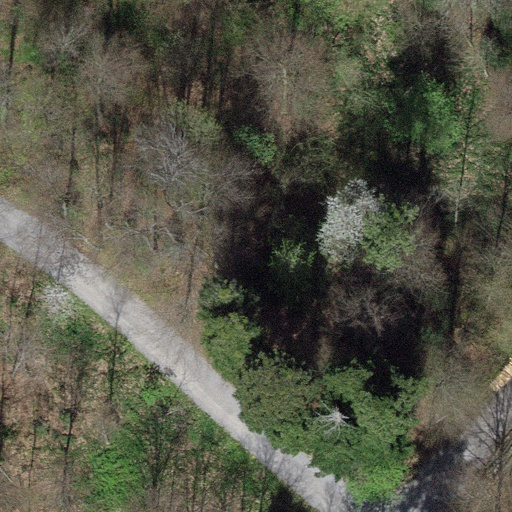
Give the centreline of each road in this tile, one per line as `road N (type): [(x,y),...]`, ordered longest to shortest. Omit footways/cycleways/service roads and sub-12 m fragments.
road 1 (track): [(0,210),(351,511)]
road 2 (track): [(429,511),(511,406)]
